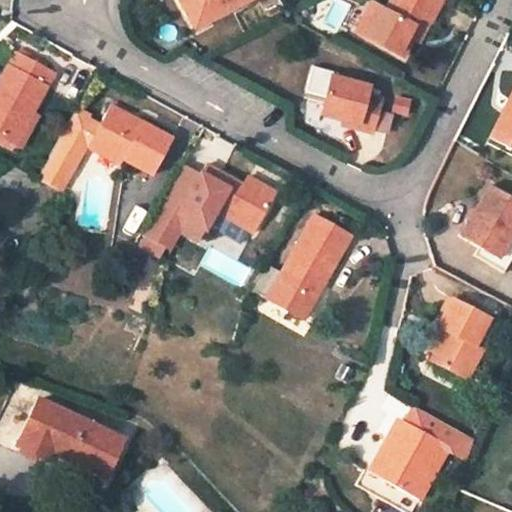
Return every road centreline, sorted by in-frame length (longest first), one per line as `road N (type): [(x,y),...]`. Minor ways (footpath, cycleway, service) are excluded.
road 1 (residential): [(405,184),(370,190),(78,27),(82,0)]
road 2 (residential): [(508,0),(405,184)]
